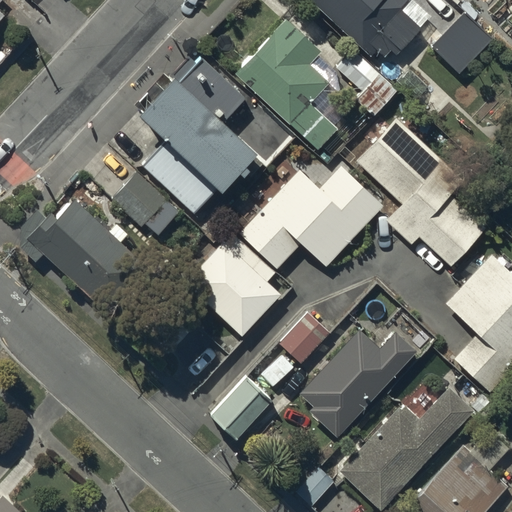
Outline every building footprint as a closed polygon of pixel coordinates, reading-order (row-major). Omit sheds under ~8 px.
[(316,0),(366,49),(371,43),(379,51),(386,44),(390,48),(416,21),(397,1),(397,0),(316,0)] [(462,8),(427,44),(456,72),(490,35),(462,8)] [(234,66),(316,142),(334,122),(306,96),(324,76),(303,57),(316,43),(284,13),(234,66)] [(350,43),(332,62),(358,88),(352,95),(369,112),(395,86),(350,43)] [(164,130),(139,158),(193,207),(253,142),(223,114),(244,91),(199,50),(179,73),(172,67),(137,105),(164,130)] [(392,112),(352,154),(398,198),(382,214),(407,238),(414,230),(447,261),(483,222),(443,183),(454,171),(392,112)] [(380,200),(338,159),(316,182),(297,163),(236,227),(232,223),(181,277),(238,331),(277,289),(263,276),(272,267),(270,265),(296,239),(322,260),(380,200)] [(176,207),(135,167),(109,195),(139,223),(143,218),(155,229),(176,207)] [(34,256),(42,248),(109,313),(155,266),(124,235),(130,229),(114,214),(107,221),(72,187),(52,208),(48,204),(42,210),(35,203),(19,220),(19,241),(34,256)] [(511,358),(511,269),(490,249),(442,299),(474,330),(451,353),(486,386),(511,358)] [(165,348),(194,317),(179,303),(150,334),(165,348)] [(305,308),(277,338),(299,358),(327,327),(305,308)] [(311,401),(307,406),(336,433),(416,345),(394,325),(378,342),(357,322),(327,355),(325,354),(319,360),(322,363),(298,389),(311,401)] [(245,368),(209,407),(233,429),(269,390),(245,368)] [(378,507),(470,405),(444,382),(416,412),(399,397),(335,468),(378,507)] [(463,437),(410,493),(430,511),(479,511),(508,481),(488,463),(495,456),(475,438),(470,443),(463,437)] [(318,464),(296,487),(311,501),(333,478),(318,464)] [(27,511),(2,489),(0,491),(0,511),(27,511)]
